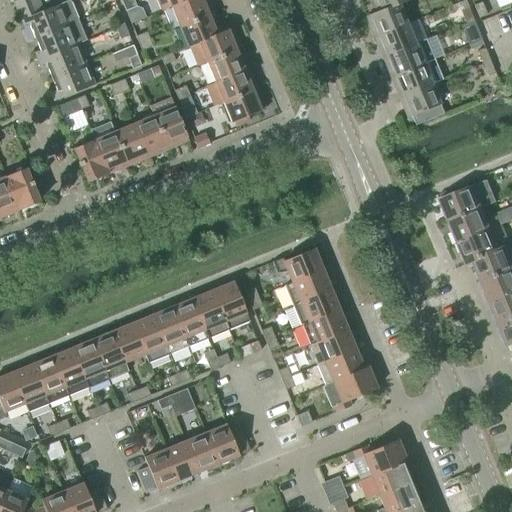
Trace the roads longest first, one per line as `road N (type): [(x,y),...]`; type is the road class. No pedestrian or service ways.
road 1 (tertiary): [(453,392),(338,118)]
road 2 (residential): [(77,224),(338,118)]
road 3 (residential): [(77,224),(0,35)]
road 4 (residential): [(164,511),(302,456)]
road 5 (tertiary): [(501,511),(453,392)]
road 6 (tertiary): [(338,118),(292,0)]
